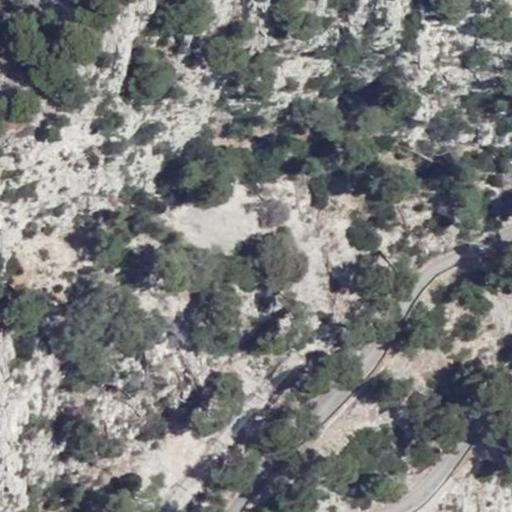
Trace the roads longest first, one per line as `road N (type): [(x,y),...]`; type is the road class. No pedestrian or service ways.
road 1 (unclassified): [(511,246),(455,271),(376,408),(265,511)]
road 2 (unclassified): [(399,511),(511,391)]
